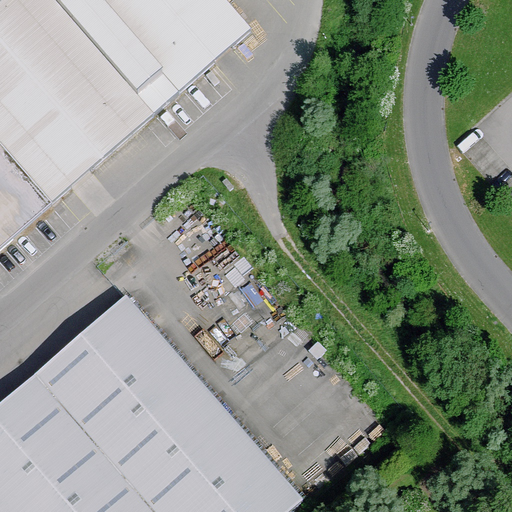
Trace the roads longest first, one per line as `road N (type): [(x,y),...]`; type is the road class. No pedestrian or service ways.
road 1 (track): [(511,502),(286,245),(253,165),(218,123)]
road 2 (unclassified): [(296,54),(0,311)]
